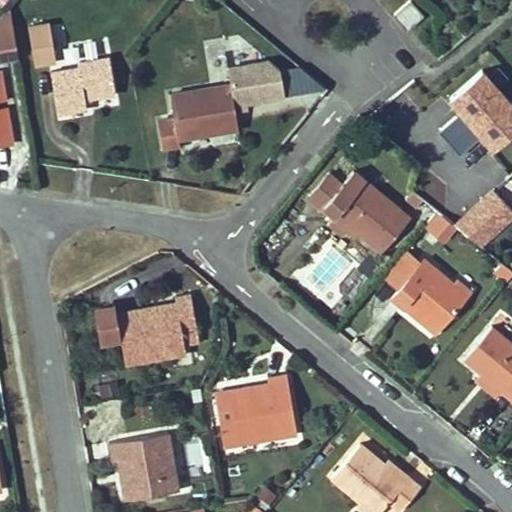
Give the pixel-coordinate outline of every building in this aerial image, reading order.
[(407,0),(394,12),(407,27),(423,12),(412,0),(407,0)] [(0,57),(18,55),(9,2),(0,14),(0,57)] [(57,59),(50,22),(29,25),(36,62),(57,59)] [(267,52),(230,60),(240,106),(288,96),(281,64),(267,52)] [(52,69),(58,112),(87,107),(85,97),(115,92),(110,54),(78,60),(79,65),(52,69)] [(511,126),(511,90),(485,60),(448,93),(493,143),(511,126)] [(0,98),(6,97),(1,69),(0,69),(0,142),(13,140),(7,106),(0,107),(0,98)] [(159,118),(162,146),(180,143),(178,135),(238,126),(230,81),(170,92),(175,116),(159,118)] [(458,111),(438,128),(459,152),(479,134),(458,111)] [(334,215),(338,211),(359,230),(382,248),(410,215),(353,168),(342,182),(323,205),(321,207),(333,216),(334,215)] [(310,195),(323,205),(342,182),(330,171),(310,195)] [(511,213),(511,203),(492,183),(458,217),(483,242),(511,213)] [(422,197),(411,188),(405,196),(416,206),(422,197)] [(356,233),(359,230),(338,211),(334,215),(356,233)] [(445,216),(442,213),(430,229),(443,238),(455,224),(445,216)] [(384,276),(398,288),(421,260),(407,248),(384,276)] [(423,257),(421,260),(398,288),(392,296),(407,309),(408,307),(411,303),(440,327),(469,294),(453,281),(423,257)] [(495,268),(507,278),(511,272),(511,268),(502,260),(495,268)] [(456,278),(453,281),(469,294),(472,290),(456,278)] [(117,311),(115,302),(94,306),(99,338),(121,335),(126,360),(167,354),(166,347),(185,343),(182,327),(196,324),(191,291),(176,294),(177,300),(117,311)] [(437,332),(440,327),(411,303),(408,307),(437,332)] [(511,340),(492,323),(464,357),(482,372),(476,378),(496,394),(501,388),(511,396),(511,340)] [(185,343),(166,347),(167,354),(186,351),(185,343)] [(224,443),(240,440),(238,433),(255,430),(256,437),(297,430),(287,371),(267,374),(269,382),(270,388),(251,391),(250,385),(214,391),(224,443)] [(251,391),(270,388),(269,382),(250,385),(251,391)] [(112,460),(119,459),(126,457),(132,497),(178,489),(167,430),(109,440),(112,460)] [(255,430),(238,433),(240,440),(256,437),(255,430)] [(176,442),(178,463),(204,461),(202,440),(176,442)] [(332,475),(362,500),(376,511),(377,511),(388,500),(400,509),(421,484),(409,474),(408,476),(405,480),(384,462),(360,442),(332,475)] [(126,498),(132,497),(126,457),(119,459),(126,498)] [(384,462),(405,480),(408,476),(387,459),(384,462)] [(263,482),(254,496),(269,505),(278,491),(263,482)] [(265,511),(251,496),(235,511),(265,511)] [(367,511),(376,511),(362,500),(358,504),(367,511)]
